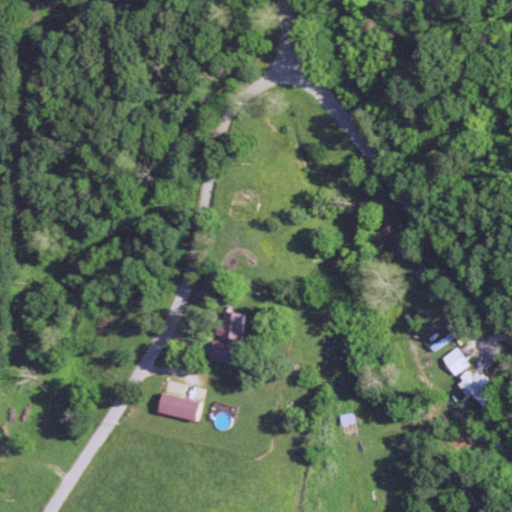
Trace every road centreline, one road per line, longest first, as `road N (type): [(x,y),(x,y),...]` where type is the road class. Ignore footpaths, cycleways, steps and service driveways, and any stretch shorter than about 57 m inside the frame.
road 1 (residential): [(51,511),(182,303),(223,117),(237,96),(292,72)]
road 2 (residential): [(511,338),(322,92),(292,72)]
